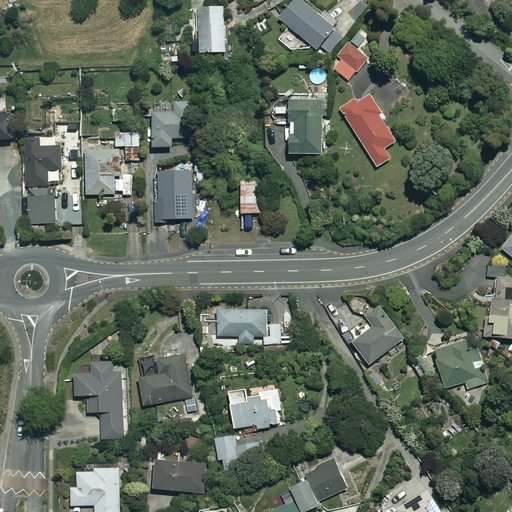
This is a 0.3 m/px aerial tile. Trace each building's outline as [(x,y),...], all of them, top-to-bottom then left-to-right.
[(326,19),(303,0),(295,0),(279,19),(317,51),(320,46),(330,54),(345,36),(334,27),(338,23),(329,15),(326,19)] [(227,52),(224,8),(199,9),(200,30),(193,30),(194,54),(227,52)] [(367,58),(349,44),(338,57),(341,59),(334,69),(349,81),(367,58)] [(311,80),(313,83),(317,85),(321,84),(324,82),(326,77),(325,73),(322,70),(318,69),(314,70),(311,75),(311,80)] [(381,114),(370,97),(358,104),(356,101),(341,110),(377,168),(391,159),(385,149),(396,142),(379,115),(381,114)] [(321,101),(290,101),(291,155),(322,154),(321,101)] [(192,102),(175,102),(175,113),(153,113),(153,148),(173,148),(173,139),(192,139),(192,102)] [(46,105),(28,106),(29,133),(47,132),(46,105)] [(126,108),(112,110),(114,123),(129,121),(126,108)] [(0,141),(15,140),(12,114),(0,115),(0,141)] [(98,119),(83,119),(83,136),(98,135),(98,119)] [(81,157),(79,127),(59,129),(60,143),(64,142),(65,158),(81,157)] [(139,131),(116,132),(117,147),(140,146),(139,131)] [(41,148),(41,140),(26,140),(26,187),(48,186),(48,172),(62,172),(61,147),(41,148)] [(141,148),(126,148),(126,161),(141,161),(141,148)] [(123,177),(123,151),(86,151),(87,195),(115,195),(115,177),(123,177)] [(196,219),(192,171),(158,173),(160,201),(156,201),(157,221),(196,219)] [(263,178),(242,178),(242,214),(264,214),(263,178)] [(56,224),(55,197),(29,198),(30,225),(56,224)] [(511,236),(501,249),(511,257),(511,236)] [(511,280),(504,280),(505,267),(488,265),(487,277),(497,278),(496,295),(491,304),(489,327),(485,327),(484,337),(511,339),(511,280)] [(405,340),(380,306),(366,317),(374,329),(353,344),(370,366),(405,340)] [(267,310),(218,311),(218,337),(240,337),(241,344),(254,344),(254,336),(268,336),(267,310)] [(478,369),(468,340),(434,352),(446,389),(466,382),(468,389),(488,383),(483,368),(478,369)] [(193,398),(186,355),(158,359),(160,376),(140,379),(144,406),(193,398)] [(113,361),(92,362),(92,374),(75,374),(76,397),(88,396),(89,413),(102,413),(103,439),(125,438),(122,372),(113,372),(113,361)] [(248,394),(247,390),(229,392),(234,429),(257,425),(258,429),(281,426),(279,411),(282,410),(279,389),(248,394)] [(220,466),(262,460),(259,440),(235,444),(234,435),(216,437),(220,466)] [(178,454),(157,452),(154,489),(203,493),(205,465),(177,463),(178,454)] [(347,489),(335,461),(306,475),(308,481),(291,489),(296,500),(271,511),(306,511),(321,505),(320,501),(347,489)] [(122,511),(120,468),(94,469),(94,472),(78,473),(78,488),(71,488),(72,506),(95,505),(95,511),(122,511)] [(433,488),(423,473),(391,492),(403,511),(402,511),(442,511),(429,490),(433,488)]
